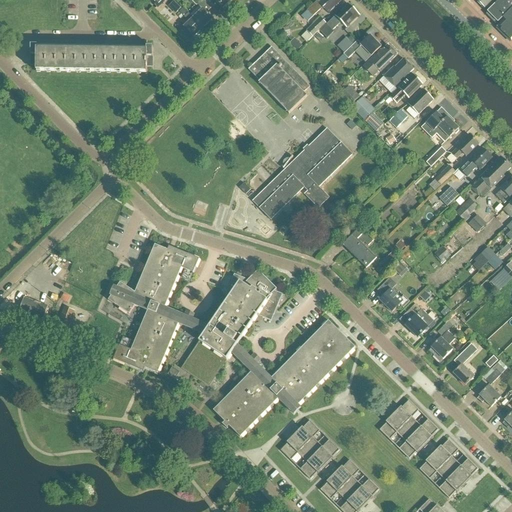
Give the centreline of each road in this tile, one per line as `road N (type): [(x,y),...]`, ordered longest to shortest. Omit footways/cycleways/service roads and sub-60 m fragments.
road 1 (residential): [(511,471),(317,277),(170,229),(111,184)]
road 2 (unclassified): [(289,511),(179,404),(0,329)]
road 3 (unclassified): [(511,160),(351,0)]
road 4 (residential): [(1,62),(36,35),(156,31)]
road 5 (residential): [(0,290),(111,184)]
road 6 (residential): [(103,161),(1,62)]
road 7 (residential): [(103,161),(198,73)]
